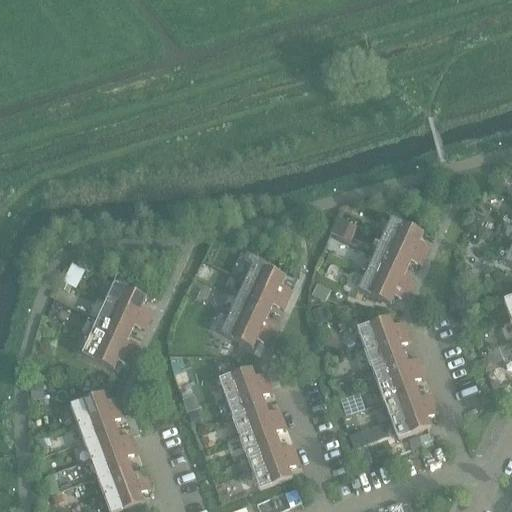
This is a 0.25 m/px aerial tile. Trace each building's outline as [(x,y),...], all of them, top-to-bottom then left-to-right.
[(338,220),(334,236),(354,241),(358,225),(338,220)] [(392,222),(384,240),(426,260),(431,250),(420,245),(423,237),(392,222)] [(384,240),(376,258),(407,272),(411,264),(422,269),(426,260),(384,240)] [(376,258),(368,275),(410,294),(415,284),(404,279),(407,272),(376,258)] [(255,266),(246,284),(288,303),(293,293),(282,288),(286,281),(255,266)] [(410,294),(368,275),(359,294),(390,308),(395,299),(406,304),(410,294)] [(246,284),(238,301),(269,315),(274,306),(284,311),(288,303),(246,284)] [(115,286),(107,304),(149,323),(154,314),(142,309),(146,300),(115,286)] [(511,323),(511,300),(503,304),(511,324),(511,323)] [(238,301),(230,318),(272,338),(277,327),(266,322),(269,315),(238,301)] [(145,333),(149,323),(107,304),(99,321),(130,336),(134,328),(145,333)] [(268,346),(272,338),(230,318),(221,336),(252,351),(257,341),(268,346)] [(130,336),(99,321),(91,339),(134,358),(138,349),(127,344),(130,336)] [(358,333),(365,352),(409,336),(405,326),(394,330),(391,321),(358,333)] [(365,352),(371,369),(404,357),(401,349),(412,345),(409,336),(365,352)] [(129,368),(134,358),(91,339),(83,358),(114,372),(118,363),(129,368)] [(371,369),(378,388),(422,371),(418,361),(407,365),(404,357),(371,369)] [(422,371),(378,388),(384,405),(418,393),(414,385),(425,381),(422,371)] [(270,387),(267,377),(255,381),(252,372),(219,384),(227,403),(270,387)] [(227,403),(233,421),(266,409),(263,401),(274,396),(270,387),(227,403)] [(384,405),(391,424),(435,407),(431,397),(420,401),(418,393),(384,405)] [(71,408),(78,428),(122,411),(118,401),(107,405),(103,396),(71,408)] [(438,417),(435,407),(391,424),(398,443),(431,431),(427,421),(438,417)] [(233,421),(240,439),(284,423),(280,413),(269,417),(266,409),(233,421)] [(125,421),(122,411),(78,428),(85,445),(117,433),(114,425),(125,421)] [(240,439),(247,457),(279,445),(276,437),(287,433),(284,423),(240,439)] [(117,433),(85,445),(91,463),(135,447),(131,437),(120,441),(117,433)] [(247,457),(253,475),(297,459),(293,449),(282,453),(279,445),(247,457)] [(138,457),(135,447),(91,463),(98,481),(130,470),(127,461),(138,457)] [(301,468),(297,459),(253,475),(260,493),(293,481),(289,472),(301,468)] [(133,477),(130,470),(98,481),(105,499),(148,483),(144,473),(133,477)] [(105,499),(109,511),(127,511),(144,506),(141,497),(151,493),(148,483),(105,499)]
